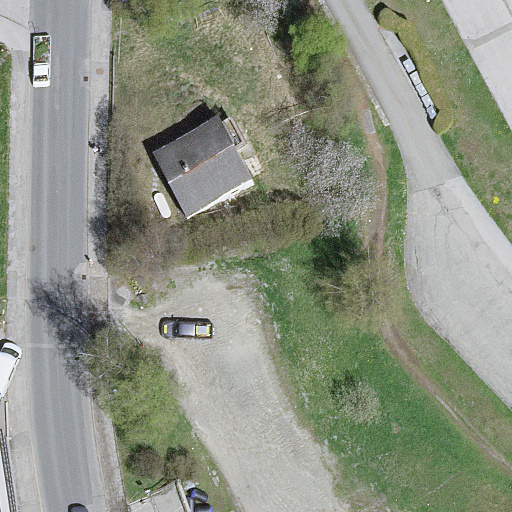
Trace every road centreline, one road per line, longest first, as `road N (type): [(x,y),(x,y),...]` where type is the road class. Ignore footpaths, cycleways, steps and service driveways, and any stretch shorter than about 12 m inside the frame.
road 1 (tertiary): [(63,0),(54,342),(73,511)]
road 2 (residential): [(511,321),(436,194),(342,0)]
